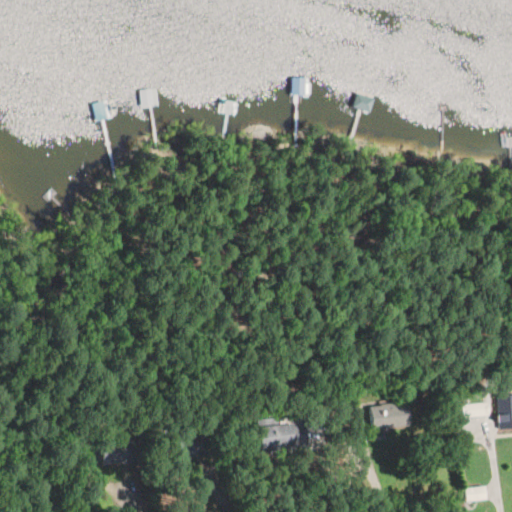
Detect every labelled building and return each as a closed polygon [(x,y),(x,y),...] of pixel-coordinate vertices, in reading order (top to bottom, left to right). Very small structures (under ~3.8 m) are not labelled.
[(314,102),(319,87),(307,83),(302,98),(314,102)] [(496,429),(511,429),(511,394),(496,395),(496,429)] [(411,427),(410,403),(366,405),(368,429),(411,427)] [(462,417),(489,417),(489,404),(462,404),(462,417)] [(304,446),(302,415),(252,418),(254,449),(304,446)] [(121,459),(120,438),(77,439),(77,460),(121,459)] [(487,489),(467,489),(467,502),(487,502),(487,489)]
